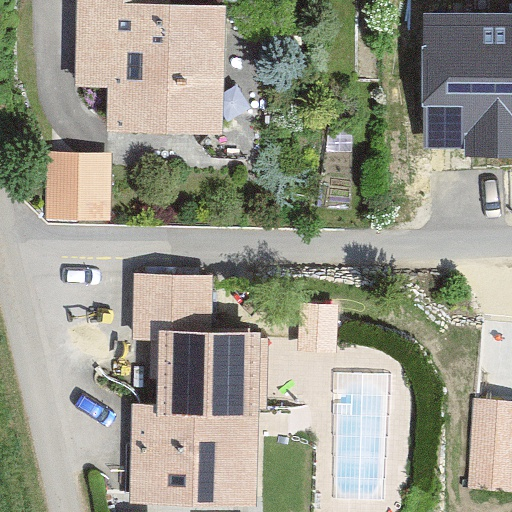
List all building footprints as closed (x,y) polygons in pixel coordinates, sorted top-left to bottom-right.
[(81,0),(80,88),(111,89),(110,128),(230,131),(233,3),(178,2),(177,0),(81,0)] [(511,8),(432,8),(432,131),(470,131),(470,147),(511,146),(511,8)] [(52,213),(116,212),(115,143),(52,143),(52,213)] [(218,272),(133,274),(135,356),(137,506),(262,504),(260,325),(219,326),(218,272)] [(511,399),(476,398),(473,494),(511,495),(511,399)]
